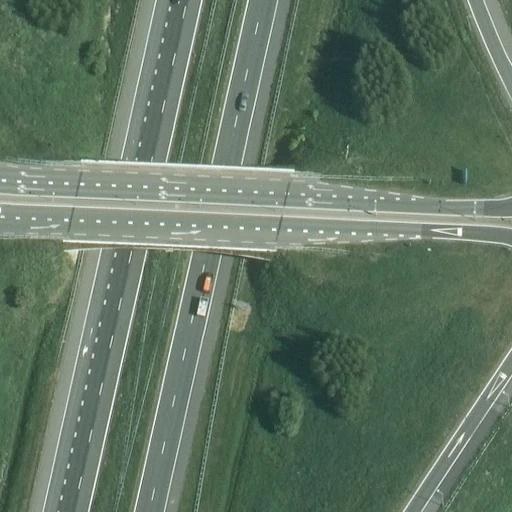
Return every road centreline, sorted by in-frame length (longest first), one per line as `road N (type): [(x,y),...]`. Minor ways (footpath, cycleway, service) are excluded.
road 1 (motorway): [(150,511),(263,0)]
road 2 (motorway): [(187,0),(75,511)]
road 3 (secondary): [(0,211),(511,239)]
road 4 (secondary): [(511,207),(12,189)]
road 5 (motorway): [(416,511),(511,371)]
